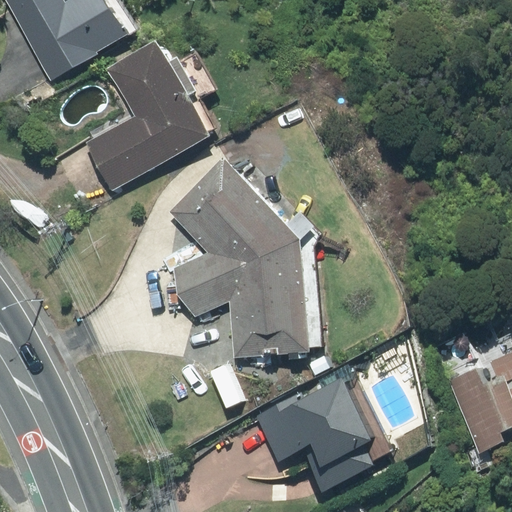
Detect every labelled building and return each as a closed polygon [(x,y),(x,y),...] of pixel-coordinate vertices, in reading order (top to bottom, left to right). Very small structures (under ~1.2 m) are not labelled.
[(10,0),(54,80),(101,55),(100,51),(135,33),(117,0),(10,0)] [(90,143),(116,190),(218,134),(165,38),(112,66),(140,116),(90,143)] [(294,223),(230,155),(172,210),(211,251),(176,267),(198,316),(233,301),(237,357),(317,351),(309,238),(322,225),(308,210),(294,223)] [(511,353),(451,381),(485,454),(511,441),(511,353)] [(318,375),(334,368),(327,355),(312,363),(318,375)] [(250,364),(227,375),(245,413),(267,402),(250,364)] [(330,490),(384,463),(374,443),(384,438),(352,375),(308,397),(305,393),(260,415),(283,461),(309,448),(330,490)]
